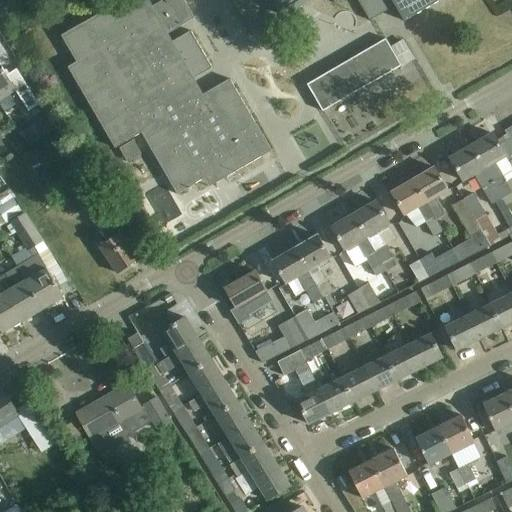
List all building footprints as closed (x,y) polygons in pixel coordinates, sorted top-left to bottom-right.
[(168,34),(195,19),(184,0),(165,0),(153,7),(148,0),(144,0),(121,14),(116,5),(81,26),(80,25),(62,36),(77,62),(68,68),(116,148),(142,133),(178,195),(222,170),(226,178),(272,151),(262,134),(230,79),(204,94),(194,78),(212,68),(191,32),(173,42),(168,34)] [(273,0),(283,16),(310,0),(333,0),(336,4),(342,0),(358,0),(370,21),(396,6),(405,22),(441,0),(273,0)] [(341,32),(353,25),(346,13),(334,19),(341,32)] [(323,112),(401,66),(386,40),(308,85),(323,112)] [(400,57),(409,51),(405,44),(395,49),(400,57)] [(0,63),(0,100),(16,90),(20,97),(29,111),(39,105),(30,90),(28,86),(17,69),(8,75),(0,63)] [(49,114),(41,119),(51,134),(58,129),(49,114)] [(511,142),(509,138),(499,144),(493,134),(472,146),(502,198),(511,192),(511,142)] [(12,144),(18,154),(27,149),(21,139),(12,144)] [(134,141),(120,149),(128,163),(142,155),(134,141)] [(472,146),(450,158),(463,181),(474,174),(491,204),(502,198),(472,146)] [(434,168),(413,180),(437,220),(446,215),(436,198),(448,191),(444,185),(434,168)] [(95,195),(102,207),(103,207),(114,199),(99,178),(69,199),(75,208),(95,195)] [(413,180),(392,192),(402,210),(406,216),(418,208),(426,223),(434,237),(444,232),(437,220),(413,180)] [(491,247),(501,241),(498,236),(497,235),(474,194),(464,200),(491,247)] [(168,195),(155,203),(166,221),(179,213),(168,195)] [(13,199),(3,205),(0,207),(0,214),(6,224),(23,213),(13,199)] [(453,207),(472,239),(456,248),(447,230),(444,232),(453,250),(460,263),(491,247),(464,200),(453,207)] [(390,224),(387,219),(376,201),(354,214),(386,271),(389,276),(399,270),(378,231),(390,224)] [(100,246),(108,258),(119,274),(140,260),(103,207),(102,207),(91,215),(108,240),(100,246)] [(376,277),(386,271),(354,214),(332,227),(345,250),(355,268),(368,261),(376,277)] [(25,215),(13,223),(29,250),(42,242),(25,215)] [(511,231),(510,228),(497,235),(498,236),(501,241),(511,236),(511,235),(511,231)] [(331,258),(328,253),(318,236),(296,248),(324,297),(331,308),(337,304),(330,294),(334,292),(317,266),(331,258)] [(511,242),(492,253),(497,263),(507,258),(511,255),(511,242)] [(31,259),(18,266),(43,310),(64,298),(76,291),(65,272),(63,273),(48,248),(31,259)] [(314,304),(324,297),(296,248),(273,261),(286,284),(297,278),(314,304)] [(432,253),(421,260),(431,277),(460,263),(453,250),(444,255),(435,259),(432,253)] [(492,253),(470,264),(475,274),(496,263),(497,263),(492,253)] [(420,283),(431,277),(421,260),(410,266),(420,283)] [(453,285),(475,274),(470,264),(448,275),(453,285)] [(18,266),(0,276),(0,281),(23,321),(43,310),(18,266)] [(273,301),(267,291),(256,272),(226,289),(237,308),(231,311),(239,324),(251,317),(249,315),(273,301)] [(431,297),(453,285),(448,275),(426,287),(431,297)] [(0,329),(2,334),(23,321),(0,281),(0,329)] [(369,284),(358,290),(370,309),(380,304),(369,284)] [(358,315),(370,309),(358,290),(348,295),(358,315)] [(416,292),(389,306),(394,316),(421,303),(416,292)] [(511,293),(490,304),(502,329),(511,323),(511,293)] [(490,304),(468,315),(480,340),(502,329),(490,304)] [(372,327),(394,316),(389,306),(367,317),(372,327)] [(308,311),(296,317),(309,340),(340,324),(334,313),(315,323),(308,311)] [(468,315),(445,327),(449,333),(457,351),(480,340),(468,315)] [(163,332),(177,353),(199,339),(186,317),(163,332)] [(281,355),(286,352),(309,340),(296,317),(278,327),(284,337),(274,343),(256,352),(263,364),(281,355)] [(367,317),(345,329),(350,338),(372,327),(367,317)] [(328,349),(350,338),(345,329),(323,340),(328,349)] [(128,339),(134,349),(144,343),(138,333),(128,339)] [(431,334),(409,346),(420,369),(443,358),(431,334)] [(161,392),(170,386),(163,375),(183,363),(190,374),(212,360),(199,339),(177,353),(157,365),(148,371),(161,392)] [(328,349),(323,340),(301,351),(306,360),(328,349)] [(134,349),(148,371),(157,365),(154,360),(144,343),(134,349)] [(398,380),(420,369),(409,346),(387,357),(398,380)] [(321,390),(306,360),(301,351),(278,362),(285,376),(296,371),(309,396),(297,401),(309,425),(332,413),(321,390)] [(387,357),(364,368),(376,391),(398,380),(387,357)] [(225,381),(212,360),(190,374),(203,395),(225,381)] [(354,402),(376,391),(364,368),(342,379),(354,402)] [(321,390),(332,413),(354,402),(342,379),(321,390)] [(225,381),(203,395),(189,403),(195,412),(208,403),(216,416),(238,402),(225,381)] [(157,427),(170,420),(158,398),(141,408),(128,385),(77,414),(99,453),(113,444),(118,447),(130,441),(130,434),(140,429),(139,428),(153,419),(157,427)] [(174,413),(183,407),(170,386),(161,392),(174,413)] [(4,390),(0,392),(0,446),(6,442),(28,428),(33,436),(43,451),(57,442),(47,427),(41,418),(30,401),(17,410),(4,390)] [(511,424),(511,405),(506,394),(484,405),(497,432),(511,424)] [(238,402),(216,416),(229,437),(251,423),(238,402)] [(196,428),(183,407),(174,413),(187,434),(196,428)] [(462,416),(439,427),(452,454),(460,468),(469,464),(483,457),(475,442),(471,434),(462,416)] [(264,444),(251,423),(229,437),(242,458),(264,444)] [(439,427),(416,438),(425,456),(429,465),(452,454),(439,427)] [(200,455),(209,449),(196,428),(187,434),(200,455)] [(264,444),(242,458),(250,471),(236,479),(234,476),(228,480),(222,470),(213,476),(226,497),(277,465),(264,444)] [(213,476),(222,470),(209,449),(200,455),(213,476)] [(408,476),(403,467),(395,449),(372,460),(397,511),(408,511),(409,511),(394,483),(408,476)] [(497,463),(507,484),(511,481),(511,466),(508,457),(497,463)] [(384,511),(397,511),(372,460),(349,472),(363,499),(375,493),(382,507),(384,511)] [(460,468),(467,484),(476,479),(469,464),(460,468)] [(268,501),(274,497),(291,487),(277,465),(226,497),(235,511),(247,511),(248,511),(241,500),(260,487),(268,501)] [(456,489),(467,484),(460,468),(449,474),(456,489)] [(343,476),(335,481),(341,490),(349,485),(343,476)] [(98,482),(97,491),(110,492),(111,483),(98,482)] [(445,488),(431,495),(440,511),(450,511),(456,509),(445,488)] [(469,510),(470,511),(491,511),(497,509),(492,499),(469,510)]
